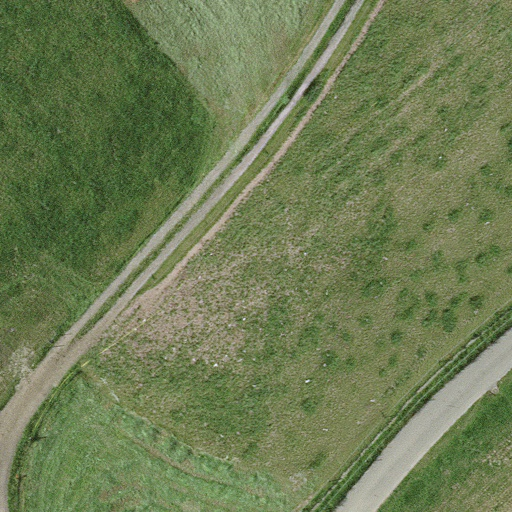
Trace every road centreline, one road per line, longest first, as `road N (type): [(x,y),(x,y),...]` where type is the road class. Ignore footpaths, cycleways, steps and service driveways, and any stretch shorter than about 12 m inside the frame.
road 1 (track): [(350,0),(267,124),(24,404),(0,448)]
road 2 (unclassified): [(511,347),(455,394),(351,511)]
